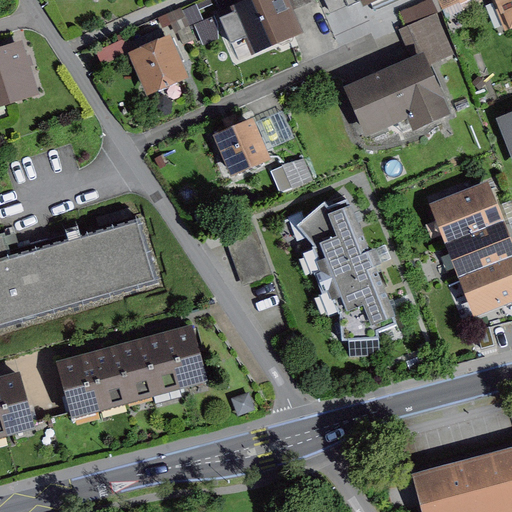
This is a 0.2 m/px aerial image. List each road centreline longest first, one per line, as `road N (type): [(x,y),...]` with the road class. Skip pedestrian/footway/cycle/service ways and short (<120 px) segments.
road 1 (residential): [(38,13),(315,432)]
road 2 (tertiary): [(0,510),(315,432)]
road 3 (tertiary): [(315,432),(511,375)]
